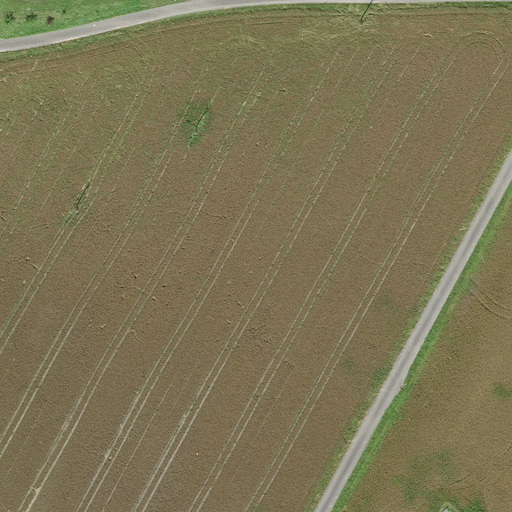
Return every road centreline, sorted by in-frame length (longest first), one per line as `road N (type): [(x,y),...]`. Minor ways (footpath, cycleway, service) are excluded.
road 1 (unclassified): [(324,511),(511,167)]
road 2 (track): [(254,0),(0,49)]
